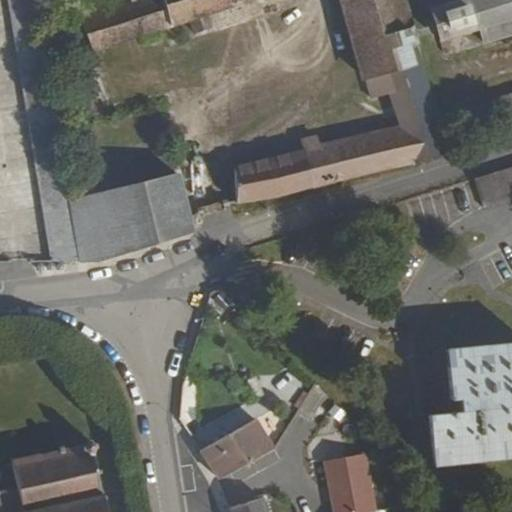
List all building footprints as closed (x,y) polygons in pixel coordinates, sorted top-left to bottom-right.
[(7,0),(55,261),(83,261),(73,207),(36,0),(7,0)] [(144,0),(117,9),(114,0),(102,0),(95,3),(99,15),(81,21),(89,42),(93,54),(189,22),(193,34),(212,27),(208,16),(252,0),(144,0)] [(114,0),(117,9),(144,0),(114,0)] [(402,129),(321,152),(318,141),(301,146),(304,156),(300,157),(300,160),(233,171),(237,205),(328,186),(446,155),(413,48),(416,45),(402,0),(343,0),(373,104),(393,98),(402,129)] [(511,0),(471,0),(450,6),(459,34),(499,22),(503,36),(511,33),(511,0)] [(511,97),(496,102),(506,137),(511,135),(511,97)] [(511,167),(477,179),(487,209),(511,200),(511,167)] [(73,207),(83,261),(96,261),(98,260),(192,232),(178,178),(99,200),(73,207)] [(511,344),(445,350),(451,403),(460,402),(462,415),(430,418),(434,468),(511,461),(511,410),(510,396),(511,395),(511,344)] [(202,452),(220,482),(246,467),(263,457),(273,451),(258,423),(202,452)] [(0,511),(104,511),(103,502),(107,501),(107,497),(101,498),(97,475),(102,474),(101,469),(96,470),(92,451),(98,450),(97,443),(91,444),(90,439),(85,440),(86,445),(65,450),(64,444),(57,445),(59,451),(38,455),(37,449),(31,450),(32,456),(13,459),(12,453),(6,455),(7,461),(2,462),(3,468),(9,467),(13,484),(0,487),(0,511)] [(246,467),(264,500),(294,492),(274,450),(273,451),(263,457),(246,467)] [(378,511),(367,455),(328,463),(337,511),(378,511)] [(230,509),(230,511),(264,511),(261,501),(230,509)]
